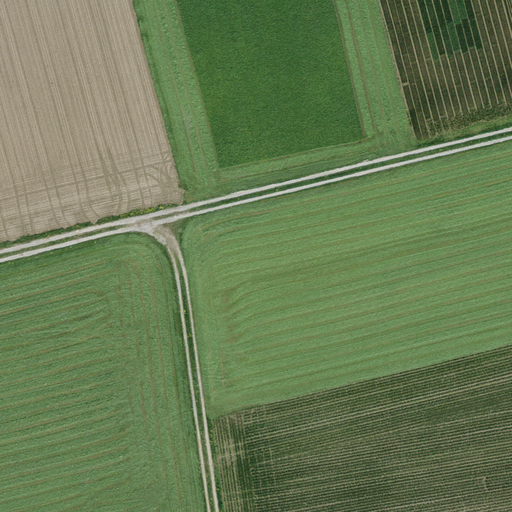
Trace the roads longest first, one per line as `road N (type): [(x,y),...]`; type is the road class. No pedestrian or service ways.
road 1 (track): [(0,257),(511,133)]
road 2 (track): [(167,216),(210,511)]
